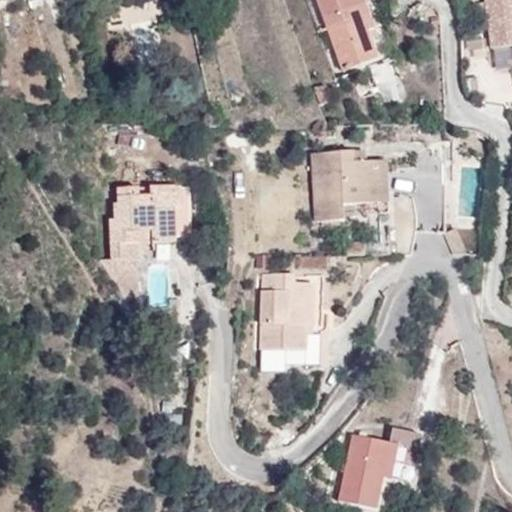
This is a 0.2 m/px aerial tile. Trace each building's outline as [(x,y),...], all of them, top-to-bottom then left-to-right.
[(165,0),(170,21),(192,15),(188,0),(165,0)] [(319,0),(345,71),(379,58),(370,32),(376,29),(367,4),(376,0),(319,0)] [(511,0),(487,0),(494,49),(511,46),(511,0)] [(321,102),(331,98),(326,85),(315,89),(321,102)] [(358,164),(357,152),(313,155),(318,222),(345,221),(345,206),(385,203),(382,163),(368,164),(358,164)] [(367,152),(357,152),(358,164),(368,164),(367,152)] [(382,163),(385,203),(390,203),(388,163),(382,163)] [(113,261),(131,260),(141,260),(141,245),(179,244),(177,207),(182,207),(182,187),(152,188),(152,197),(139,197),(139,189),(121,190),(121,205),(117,205),(117,220),(112,220),(113,261)] [(453,254),(467,254),(453,229),(442,234),(453,254)] [(137,270),(131,260),(113,261),(103,261),(128,300),(141,295),(137,270)] [(320,367),(321,332),(314,332),(315,288),(295,287),(295,276),(264,275),(262,351),(288,351),(288,366),(320,367)] [(329,333),(321,332),(320,367),(328,367),(329,333)] [(395,466),(414,470),(421,436),(396,431),(393,445),(354,437),(341,502),(377,510),(384,478),(392,480),(395,466)] [(411,484),(414,470),(395,466),(392,480),(411,484)]
